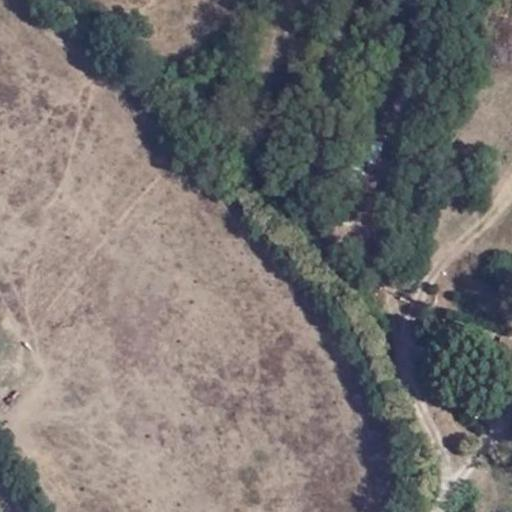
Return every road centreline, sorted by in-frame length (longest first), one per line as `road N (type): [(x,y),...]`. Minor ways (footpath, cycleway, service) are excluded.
road 1 (track): [(455,478),(412,387),(403,348),(412,302),(511,191)]
road 2 (track): [(436,511),(511,398)]
